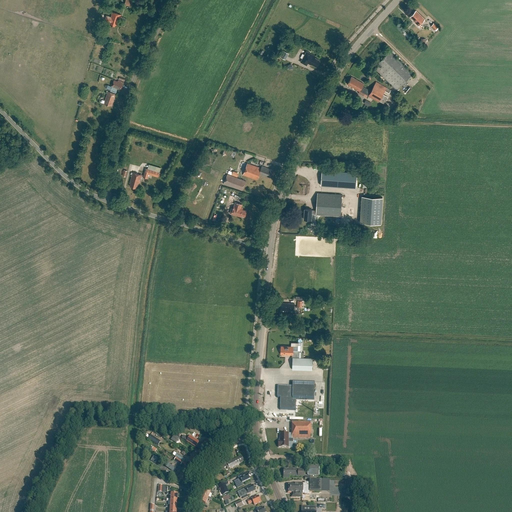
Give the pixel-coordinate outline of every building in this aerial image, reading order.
[(425,19),(416,10),(410,16),(413,19),(412,20),(414,22),(417,25),(415,26),(419,29),(422,26),(420,24),(425,19)] [(118,26),(121,14),(112,12),(111,15),(112,15),(112,17),(107,16),(105,21),(109,22),(109,25),(115,26),(115,25),(118,26)] [(286,60),(289,54),(284,51),(281,57),(286,60)] [(306,51),(305,54),(300,62),(307,66),(308,63),(311,64),(312,64),(316,66),(320,60),(315,57),(316,56),(306,51)] [(390,51),(377,64),(373,68),(396,91),(400,86),(413,74),(390,51)] [(363,86),(364,84),(351,77),(347,84),(379,102),(379,101),(384,104),(391,90),(386,88),(376,82),(371,91),(363,86)] [(114,81),(111,88),(107,86),(106,86),(105,86),(105,87),(105,88),(105,89),(111,92),(110,93),(109,92),(104,104),(110,106),(110,105),(112,106),(116,95),(115,95),(117,90),(121,91),(123,85),(114,81)] [(248,162),(243,175),(257,180),(259,174),(266,176),(270,177),(272,170),(266,168),(267,167),(262,166),(262,167),(248,162)] [(146,169),(143,178),(147,180),(149,175),(158,178),(160,173),(146,169)] [(322,170),(321,186),(356,188),(357,172),(322,170)] [(131,174),(131,175),(132,176),(131,182),(132,182),(130,187),(136,189),(138,184),(139,182),(140,182),(142,176),(133,173),(133,174),(131,174)] [(243,191),(246,181),(228,174),(224,184),(243,191)] [(305,210),(304,220),(312,221),(312,214),(316,214),(316,215),(341,217),(342,195),(317,194),(316,211),(313,211),(313,210),(305,210)] [(230,196),(228,201),(234,203),(236,198),(238,199),(239,196),(235,195),(234,197),(230,196)] [(381,224),(382,198),(362,196),(360,223),(381,224)] [(231,209),(230,214),(240,217),(241,215),(243,216),(245,217),(245,215),(246,211),(242,210),(243,209),(242,208),(241,207),(242,204),(235,202),(234,206),(233,209),(231,209)] [(314,233),(316,230),(310,225),(308,228),(314,233)] [(281,304),(281,313),(294,314),(294,304),(281,304)] [(313,358),(304,358),(304,352),(301,352),(301,358),(299,358),(299,351),(293,351),(293,346),(298,346),(298,342),(291,342),(291,346),(281,345),(281,348),(280,348),(279,349),(279,350),(280,351),(281,351),(281,354),(292,355),(292,357),(293,357),(292,369),(313,370),(313,358)] [(281,398),(281,411),(296,411),(296,400),(314,400),(315,383),(293,382),(293,386),(278,386),(278,398),(281,398)] [(311,422),(292,422),(292,439),(311,438),(311,422)] [(278,441),(278,447),(288,447),(288,443),(293,443),(293,439),(288,439),(288,434),(280,434),(280,440),(280,441),(278,441)] [(158,445),(161,442),(151,435),(149,438),(158,445)] [(201,444),(199,443),(199,442),(190,437),(187,442),(196,448),(196,447),(198,449),(200,450),(200,449),(204,453),(206,451),(211,445),(207,441),(205,440),(201,444)] [(191,457),(198,461),(202,456),(195,451),(191,457)] [(226,462),(221,464),(223,469),(228,466),(230,469),(244,462),(241,456),(227,463),(226,462)] [(191,457),(188,463),(195,467),(198,461),(191,457)] [(308,465),(308,475),(319,475),(319,465),(308,465)] [(182,472),(188,477),(192,471),(185,467),(182,472)] [(296,470),(296,469),(290,469),(290,470),(284,470),(283,479),(289,479),(289,476),(295,477),(304,477),(304,470),(298,470),(296,470)] [(182,472),(178,478),(185,482),(188,477),(182,472)] [(240,479),(237,480),(238,480),(234,482),(237,489),(244,485),(243,483),(250,480),(248,475),(240,479)] [(292,493),(291,497),(302,498),(302,494),(304,494),(304,495),(309,495),(309,492),(321,492),(321,488),(324,488),(325,480),(309,480),(308,483),(305,483),(305,484),(295,483),(295,485),(289,484),(289,485),(288,485),(288,493),(292,493)] [(224,484),(218,487),(222,496),(229,492),(225,484),(224,484)] [(253,485),(246,489),(238,493),(240,498),(248,494),(256,491),(253,485)] [(214,495),(215,493),(211,491),(211,492),(205,490),(202,496),(208,498),(209,497),(210,494),(214,495)] [(202,496),(199,502),(206,504),(208,499),(211,501),(212,499),(209,497),(208,498),(202,496)] [(258,496),(247,501),(249,505),(253,503),(254,505),(261,502),(258,496)]
